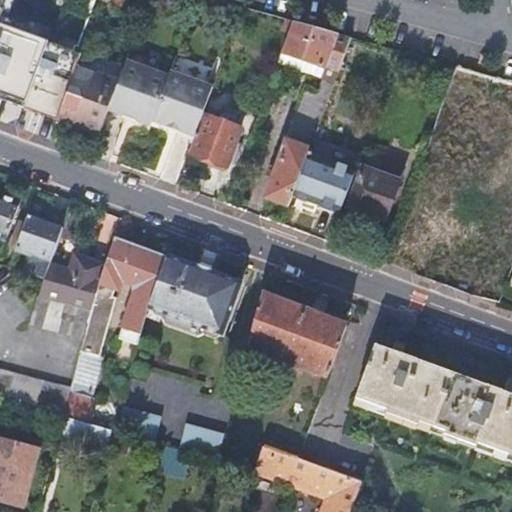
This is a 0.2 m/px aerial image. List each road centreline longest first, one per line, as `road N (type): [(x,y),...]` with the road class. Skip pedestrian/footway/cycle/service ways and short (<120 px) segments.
road 1 (residential): [(0,147),(511,334)]
road 2 (unknown): [(376,284),(329,413),(336,439),(353,445)]
